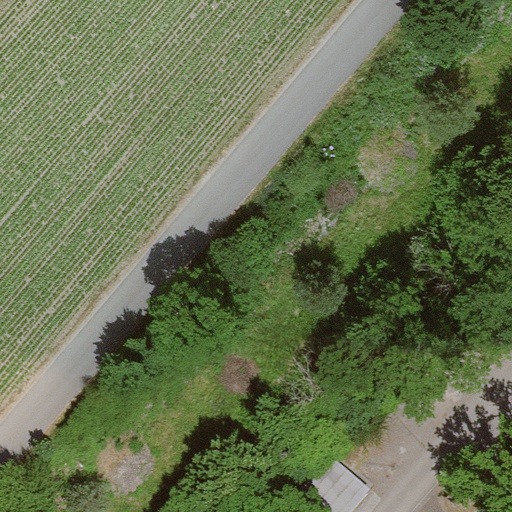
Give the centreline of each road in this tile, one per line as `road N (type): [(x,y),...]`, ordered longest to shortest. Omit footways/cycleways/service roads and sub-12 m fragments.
road 1 (unclassified): [(0,461),(387,0)]
road 2 (residential): [(388,511),(511,371)]
